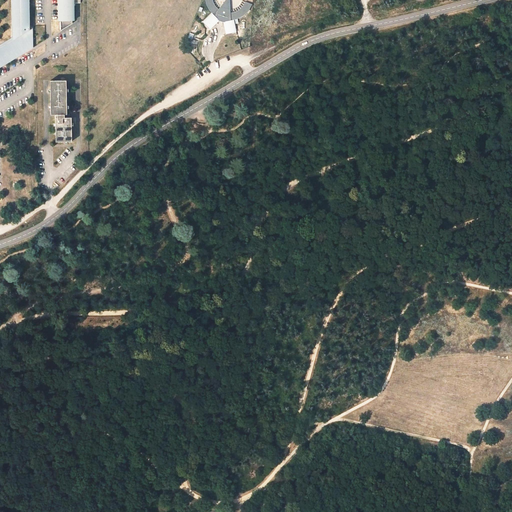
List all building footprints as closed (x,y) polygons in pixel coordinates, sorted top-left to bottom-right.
[(0,49),(0,64),(27,47),(28,49),(32,47),(31,45),(32,44),(32,25),(29,25),(28,0),(12,0),(13,26),(12,26),(12,38),(12,42),(0,49)] [(62,0),(63,6),(62,6),(62,21),(62,31),(74,23),(74,20),(74,10),(75,10),(75,3),(82,3),(81,0),(62,0)] [(203,0),(204,3),(208,9),(211,11),(202,21),(210,28),(217,19),(222,21),(225,31),(235,29),(233,17),(235,16),(242,13),(246,8),(250,1),(247,0),(244,0),(242,5),(238,9),(234,11),(228,12),(228,8),(227,2),(222,1),(219,6),(216,9),(212,5),(209,1),(209,0),(203,0)] [(209,0),(209,1),(212,5),(216,9),(219,6),(216,3),(214,0),(209,0)] [(232,7),(228,8),(228,12),(234,11),(238,9),(242,5),(244,0),(239,0),(239,2),(236,5),(232,7)] [(12,38),(0,44),(0,49),(12,42),(12,38)] [(67,114),(66,81),(51,82),(51,114),(55,114),(57,142),(72,142),(71,117),(69,117),(64,118),(65,114),(67,114)]
